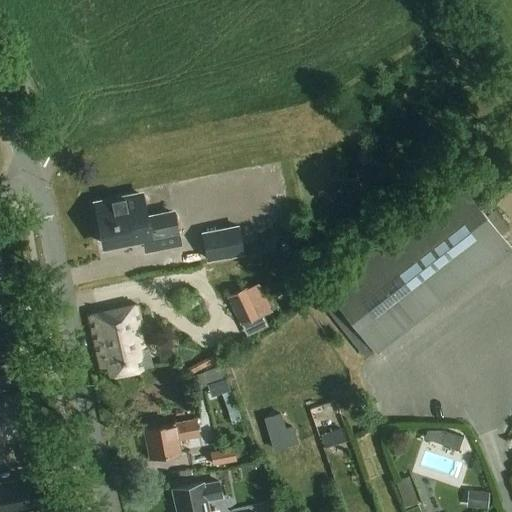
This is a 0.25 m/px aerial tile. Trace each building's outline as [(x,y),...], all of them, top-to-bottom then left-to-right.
[(333,282),(326,291),(375,353),(457,289),(511,247),(461,185),(333,282)] [(179,244),(174,217),(148,222),(143,198),(96,207),(104,246),(144,239),(146,250),(179,244)] [(238,225),(200,232),(206,261),(244,253),(238,225)] [(226,297),(240,326),(260,316),(247,287),(226,297)] [(146,351),(137,307),(87,318),(98,369),(107,367),(110,377),(141,370),(141,369),(151,367),(147,350),(146,351)] [(5,337),(4,331),(0,332),(0,366),(18,363),(13,336),(5,337)] [(212,369),(190,377),(194,389),(207,385),(216,382),(220,394),(230,391),(222,366),(212,369)] [(0,443),(32,437),(25,404),(19,405),(18,399),(5,402),(6,406),(0,407),(0,443)] [(281,413),(264,418),(272,445),(296,437),(293,426),(286,428),(281,413)] [(201,434),(198,419),(175,424),(175,423),(145,429),(151,459),(181,453),(178,439),(201,434)] [(333,454),(355,446),(347,423),(325,431),(333,454)] [(442,429),(437,443),(458,450),(462,439),(463,436),(442,429)] [(233,447),(210,452),(212,465),(236,461),(233,447)] [(471,477),(474,460),(459,457),(456,475),(471,477)] [(0,506),(1,511),(20,511),(45,507),(39,476),(0,483),(0,506)] [(410,481),(397,485),(404,508),(418,503),(410,481)] [(221,497),(218,482),(203,485),(202,483),(172,490),(176,511),(208,511),(206,501),(221,497)] [(466,489),(465,506),(486,507),(488,491),(466,489)]
